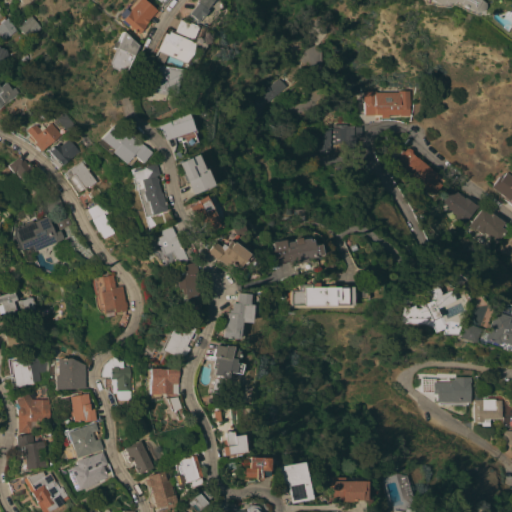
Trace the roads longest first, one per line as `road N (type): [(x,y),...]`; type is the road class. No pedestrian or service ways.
road 1 (residential): [(275,511),(267,493),(222,490),(207,470),(180,388),(205,286),(155,151),(119,103),(169,0)]
road 2 (residential): [(140,511),(138,494),(111,457),(110,414),(91,377),(95,362),(124,338),(133,295),(53,172),(0,134)]
road 3 (residential): [(498,453),(425,404),(404,379),(409,368),(433,361),(488,368)]
road 4 (residential): [(418,266),(420,245),(368,142),(378,124),(406,130)]
road 5 (residential): [(269,6),(319,28),(369,133)]
road 6 (residential): [(511,221),(406,130)]
road 7 (residential): [(418,266),(396,262),(345,226),(333,241),(344,266)]
road 8 (residential): [(11,511),(0,485),(10,431),(0,394)]
